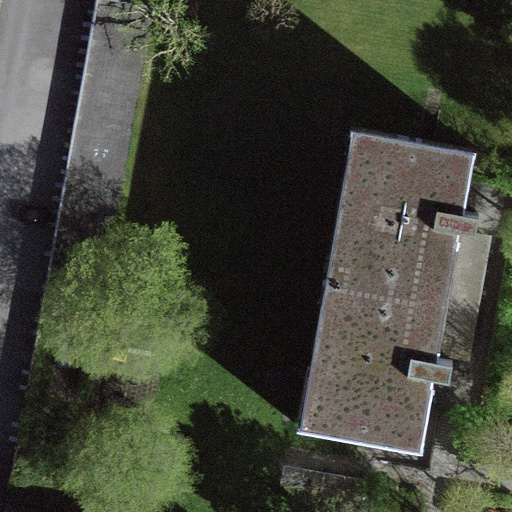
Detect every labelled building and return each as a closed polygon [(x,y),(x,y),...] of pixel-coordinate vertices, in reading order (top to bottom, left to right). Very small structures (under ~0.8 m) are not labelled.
[(156,0),(96,0),(78,99),(136,109),(156,0)] [(136,109),(78,99),(45,283),(103,293),(136,109)] [(361,139),(333,273),(455,298),(482,164),(361,139)] [(424,451),(455,298),(333,273),(302,427),(424,451)] [(103,293),(45,283),(30,366),(88,377),(103,293)] [(88,377),(30,366),(10,473),(68,483),(88,377)] [(68,483),(10,473),(5,500),(63,510),(68,483)]
